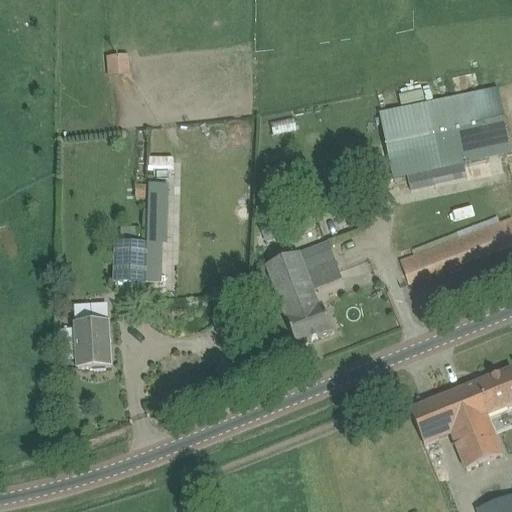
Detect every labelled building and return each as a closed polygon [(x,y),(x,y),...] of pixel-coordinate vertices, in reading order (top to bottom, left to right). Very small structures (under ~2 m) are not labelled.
[(109,79),(131,76),(129,56),(107,59),(109,79)] [(498,90),(378,115),(392,181),(511,156),(498,90)] [(136,202),(150,202),(150,187),(136,187),(136,202)] [(511,221),(511,220),(400,262),(409,286),(511,246),(511,221)] [(137,228),(121,229),(121,238),(138,238),(137,228)] [(164,247),(148,246),(116,245),(114,284),(147,286),(147,282),(162,283),(163,272),(164,247)] [(265,270),(290,328),(297,347),(333,333),(326,315),(322,307),(316,310),(303,279),(334,265),(326,245),(265,270)] [(76,327),(78,371),(112,369),(109,325),(76,327)] [(511,408),(511,371),(479,385),(479,384),(410,412),(425,448),(454,436),(468,472),(502,459),(486,419),(511,408)] [(511,511),(511,498),(478,511),(511,511)]
